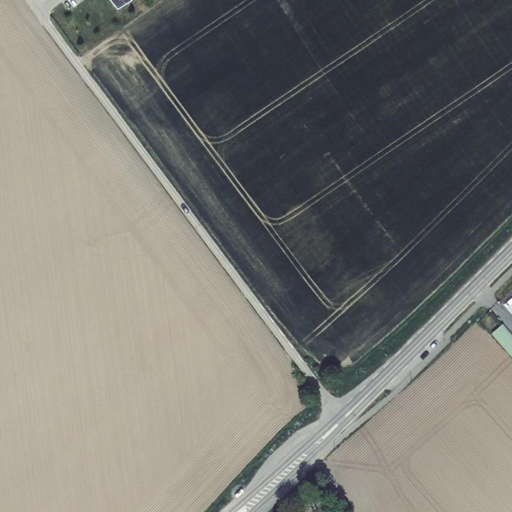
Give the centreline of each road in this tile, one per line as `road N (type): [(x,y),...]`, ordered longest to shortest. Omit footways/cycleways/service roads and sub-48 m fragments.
road 1 (residential): [(30,0),(344,417)]
road 2 (tertiary): [(344,417),(511,249)]
road 3 (tertiary): [(344,417),(231,511)]
road 4 (tertiary): [(253,511),(344,417)]
